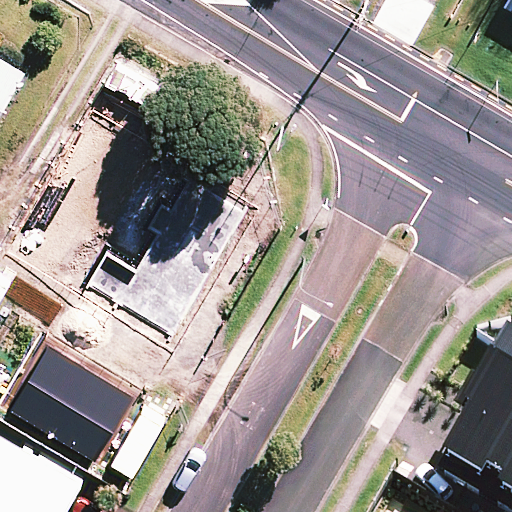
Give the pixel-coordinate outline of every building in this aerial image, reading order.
[(0,125),(42,53),(0,29),(0,125)] [(123,104),(58,223),(41,254),(101,286),(118,256),(156,277),(221,157),(123,104)] [(144,384),(61,336),(25,398),(109,445),(144,384)] [(0,348),(0,384),(5,387),(20,360),(0,348)] [(465,427),(436,478),(494,511),(511,511),(511,350),(508,348),(482,392),(471,386),(452,419),(465,427)] [(71,511),(98,463),(0,408),(0,510),(3,511),(36,511),(42,502),(59,511),(71,511)]
